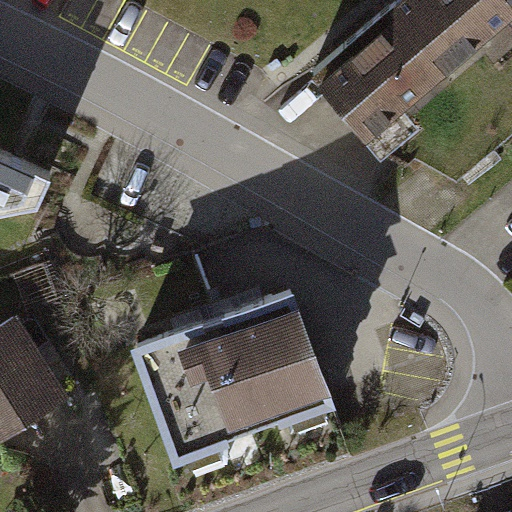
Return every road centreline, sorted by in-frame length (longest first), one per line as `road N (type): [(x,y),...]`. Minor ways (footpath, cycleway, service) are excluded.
road 1 (residential): [(0,29),(443,271),(489,308),(511,352)]
road 2 (tertiary): [(283,511),(511,430)]
